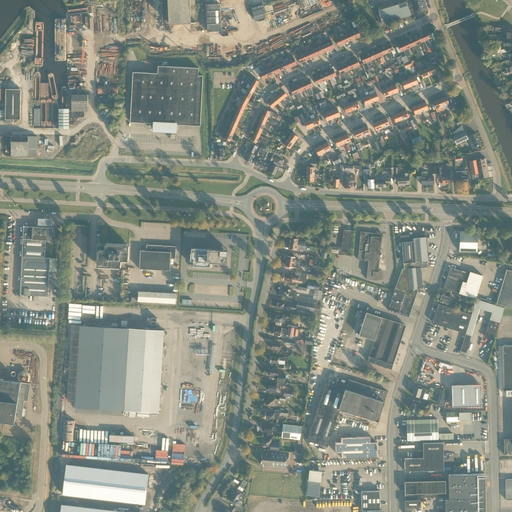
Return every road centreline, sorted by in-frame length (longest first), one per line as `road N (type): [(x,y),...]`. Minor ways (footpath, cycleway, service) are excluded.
road 1 (unclassified): [(198,511),(234,436),(261,224)]
road 2 (residential): [(435,16),(274,86),(231,166)]
road 3 (unclassified): [(494,511),(490,377),(412,346)]
road 4 (residential): [(282,186),(312,140),(461,80)]
road 5 (unclassified): [(282,186),(496,198)]
road 6 (unclassified): [(393,511),(391,422),(412,346)]
road 7 (secondary): [(446,206),(279,201)]
road 8 (secondary): [(279,212),(446,212)]
road 9 (unclassified): [(99,186),(103,165),(113,160),(231,166)]
road 10 (secondary): [(248,199),(99,186)]
road 11 (secondary): [(99,191),(246,211)]
road 12 (unclassified): [(412,346),(444,248),(446,212)]
road 13 (residential): [(496,198),(494,167),(461,80)]
